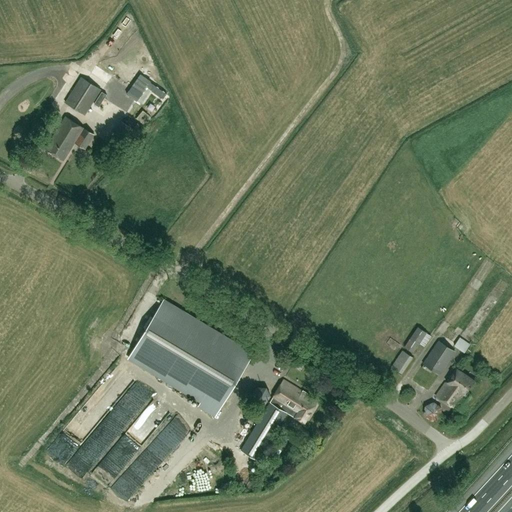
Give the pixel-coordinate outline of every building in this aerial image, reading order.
[(84,115),(100,89),(80,77),(64,102),(84,115)] [(85,149),(94,134),(65,116),(45,149),(64,160),(75,142),(85,149)] [(121,150),(134,129),(120,121),(108,141),(121,150)] [(254,353),(164,298),(128,358),(200,402),(197,406),(214,416),(254,353)] [(424,346),(431,336),(418,327),(404,347),(413,352),(419,343),(424,346)] [(459,339),(453,347),(463,355),(469,346),(459,339)] [(438,374),(454,351),(438,340),(423,363),(438,374)] [(401,373),(412,357),(403,350),(391,367),(401,373)] [(455,409),(475,380),(456,367),(436,396),(455,409)] [(271,384),(280,377),(273,369),(264,377),(271,384)] [(304,423),(317,401),(308,396),(309,394),(302,390),(301,391),(283,380),(240,450),(258,461),(287,413),(304,423)] [(432,420),(440,416),(441,407),(434,402),(425,405),(425,415),(432,420)] [(127,498),(189,430),(176,418),(113,485),(127,498)]
